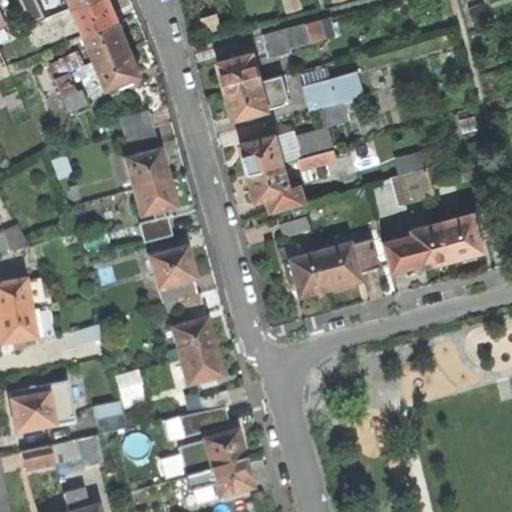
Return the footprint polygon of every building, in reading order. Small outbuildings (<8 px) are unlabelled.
[(29,27),(40,22),(31,0),(30,0),(20,5),(29,27)] [(68,0),(73,9),(95,0),(68,0)] [(95,0),(73,9),(83,35),(117,22),(111,9),(107,0),(95,0)] [(83,35),(94,62),(127,48),(122,35),(117,22),(83,35)] [(291,56),(290,51),(312,45),(312,48),(325,44),(319,23),(262,38),(269,62),(291,56)] [(131,78),(139,75),(127,48),(94,62),(105,89),(131,78)] [(220,75),(224,91),(258,82),(250,54),(217,63),(220,75)] [(344,101),(358,97),(351,72),(327,79),(330,90),(306,97),(310,111),(331,105),(344,101)] [(73,93),(65,74),(53,79),(60,98),(73,93)] [(282,104),(286,98),(279,76),(258,82),(224,91),(228,106),(232,120),(266,110),(265,109),(282,104)] [(303,86),(306,97),(330,90),(327,79),(303,86)] [(349,120),(344,101),(331,105),(332,108),(321,111),(325,127),(349,120)] [(119,121),(123,137),(152,129),(147,114),(119,121)] [(127,151),(155,143),(152,129),(123,137),(127,151)] [(242,156),(247,173),(281,163),(273,135),(239,144),(242,156)] [(423,154),(426,166),(451,159),(447,147),(423,154)] [(123,163),(131,191),(166,182),(160,160),(158,154),(123,163)] [(451,159),(426,166),(430,182),(460,174),(456,158),(451,159)] [(254,201),(288,191),(281,163),(247,173),(251,189),(254,201)] [(308,176),(315,174),(311,163),(305,165),(308,176)] [(434,194),(430,182),(426,166),(391,176),(398,204),(434,194)] [(137,247),(176,237),(172,224),(161,227),(157,214),(174,210),(171,199),(166,182),(131,191),(138,219),(149,216),(153,229),(133,233),(137,247)] [(71,202),(76,200),(73,188),(68,190),(71,202)] [(468,253),(481,249),(471,213),(441,221),(452,257),(468,253)] [(283,236),(308,229),(305,217),(280,224),(283,236)] [(437,261),(452,257),(441,221),(411,229),(413,234),(381,243),(388,271),(420,262),(421,266),(437,261)] [(13,253),(27,249),(16,227),(3,233),(13,253)] [(345,237),(348,247),(369,241),(366,230),(345,237)] [(355,277),(377,271),(369,241),(348,247),(318,255),(328,292),(345,287),(357,284),(355,277)] [(160,303),(197,294),(189,267),(185,251),(147,261),(155,292),(157,291),(160,303)] [(312,296),(328,292),(318,255),(282,265),(286,283),(292,282),(297,300),(312,296)] [(45,310),(38,282),(0,289),(0,318),(28,313),(45,310)] [(176,315),(202,309),(198,296),(173,303),(176,315)] [(33,341),(28,313),(0,318),(0,347),(12,345),(13,353),(22,351),(21,344),(33,341)] [(170,332),(178,360),(212,350),(206,328),(204,322),(170,332)] [(75,347),(101,340),(97,328),(72,334),(75,347)] [(186,388),(220,379),(217,370),(212,350),(178,360),(186,388)] [(138,368),(118,374),(125,399),(145,394),(138,368)] [(74,425),(66,385),(8,397),(12,417),(15,436),(74,425)] [(202,411),(227,405),(224,393),(199,399),(202,411)] [(99,435),(126,429),(120,402),(94,408),(99,435)] [(183,439),(228,427),(223,409),(177,419),(183,439)] [(177,449),(184,478),(243,462),(237,441),(235,433),(177,449)] [(98,467),(91,439),(50,448),(55,466),(82,460),(85,470),(98,467)] [(23,473),(53,466),(49,448),(19,455),(23,473)] [(187,494),(213,487),(217,500),(250,490),(247,477),(243,462),(184,478),(183,478),(187,494)] [(85,511),(81,493),(62,498),(66,511),(96,511),(96,509),(85,511)]
